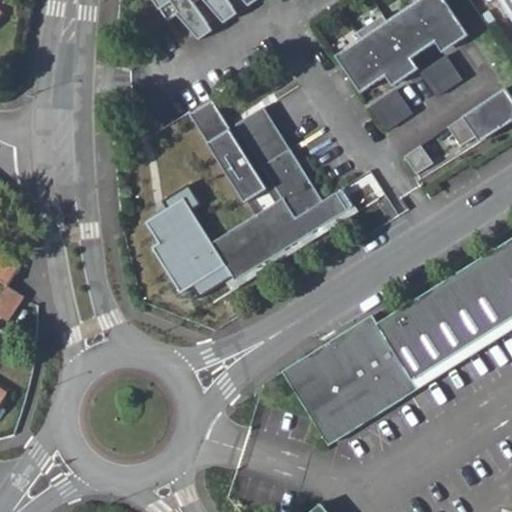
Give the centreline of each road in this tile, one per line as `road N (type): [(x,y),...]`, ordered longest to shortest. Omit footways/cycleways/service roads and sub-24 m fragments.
road 1 (residential): [(511,186),(185,390)]
road 2 (tertiary): [(63,154),(70,231),(100,362)]
road 3 (tertiary): [(72,0),(63,154)]
